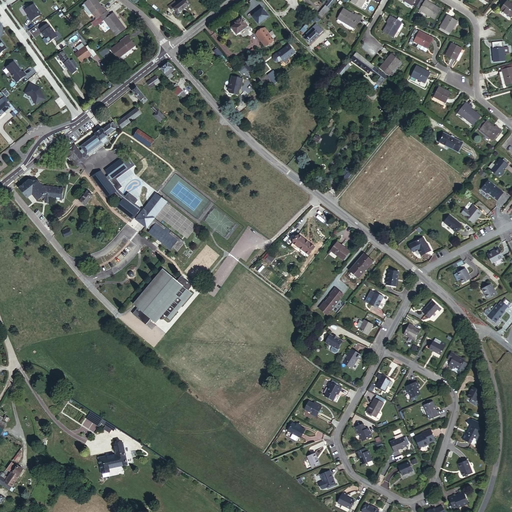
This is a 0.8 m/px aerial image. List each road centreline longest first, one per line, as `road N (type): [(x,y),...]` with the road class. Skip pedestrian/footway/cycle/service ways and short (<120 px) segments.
road 1 (residential): [(383,352),(337,433),(354,479),(407,502),(426,494),(455,409),(440,380)]
road 2 (tertiary): [(419,278),(254,144),(169,51)]
road 3 (tertiary): [(479,511),(498,459),(499,414),(470,323)]
road 4 (residential): [(6,182),(119,316)]
road 5 (residential): [(445,0),(475,27),(478,100),(511,123)]
road 6 (unknown): [(88,283),(138,237),(127,228),(104,252),(70,262)]
road 7 (residential): [(83,122),(0,3)]
